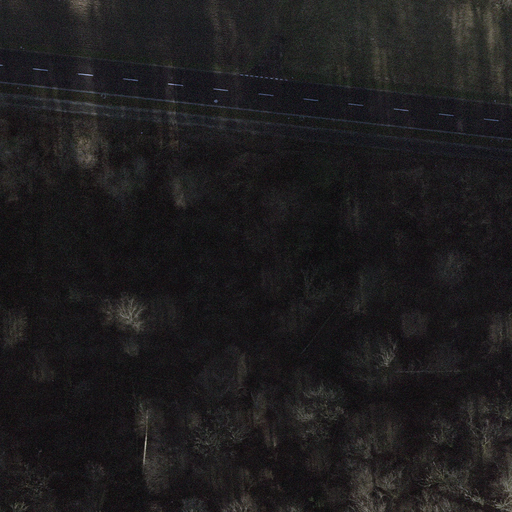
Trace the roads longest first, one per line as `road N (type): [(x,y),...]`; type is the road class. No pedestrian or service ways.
road 1 (tertiary): [(511,128),(0,67)]
road 2 (track): [(0,98),(511,154)]
